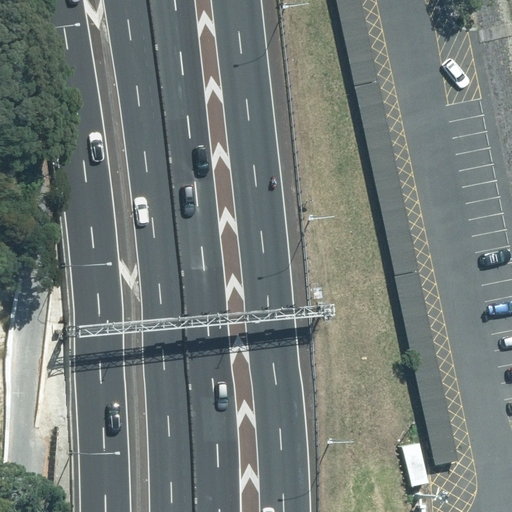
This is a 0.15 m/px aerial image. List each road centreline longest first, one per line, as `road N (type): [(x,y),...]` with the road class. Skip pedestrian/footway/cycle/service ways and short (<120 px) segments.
road 1 (residential): [(481,511),(473,401),(386,0)]
road 2 (motorway): [(109,511),(90,221),(60,0)]
road 3 (residential): [(2,0),(34,216),(28,511)]
road 4 (motorway): [(234,0),(268,287),(279,511)]
road 5 (motorway): [(149,0),(195,511)]
